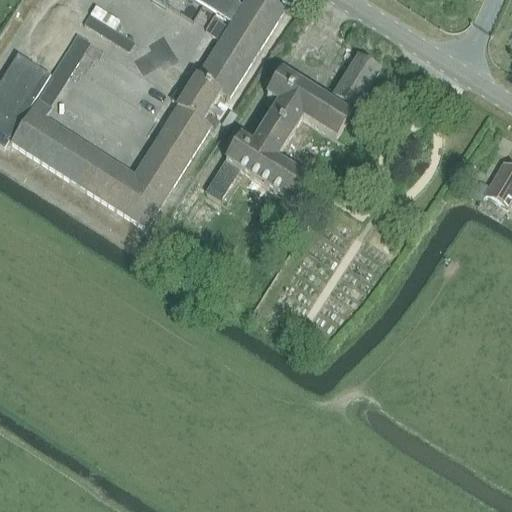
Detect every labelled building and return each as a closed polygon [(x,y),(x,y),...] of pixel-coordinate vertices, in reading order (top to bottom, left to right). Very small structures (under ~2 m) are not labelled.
[(15,59),(0,82),(0,152),(2,153),(22,121),(24,122),(8,147),(10,149),(145,235),(210,133),(210,132),(214,134),(219,125),(206,117),(218,99),(226,104),(283,15),(259,0),(248,0),(242,10),(235,6),(238,0),(188,0),(231,27),(229,31),(218,25),(210,39),(220,45),(201,74),(197,81),(195,80),(193,84),(184,98),(178,94),(171,104),(177,108),(175,112),(177,114),(134,182),(44,124),(51,113),(36,103),(30,113),(28,112),(48,80),(15,59)] [(90,20),(83,29),(128,57),(134,48),(90,20)] [(354,114),(378,75),(355,61),(332,100),(334,102),(329,110),(279,79),(264,102),(275,108),(301,125),(335,146),(350,121),(341,116),(346,109),(354,114)] [(276,166),(301,125),(275,108),(250,149),(239,142),(224,167),(224,169),(205,200),(217,208),(238,176),(294,210),(308,186),(276,166)] [(511,172),(504,168),(490,191),(480,186),(472,201),(481,206),(485,200),(508,214),(511,208),(511,172)] [(202,242),(208,234),(221,213),(205,202),(186,231),(202,242)] [(365,212),(348,202),(343,210),(360,220),(365,212)]
